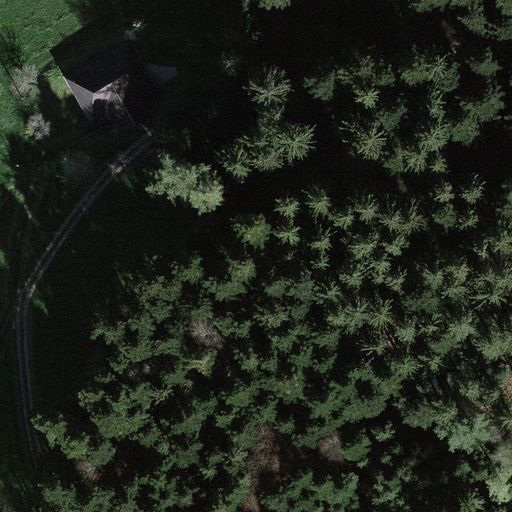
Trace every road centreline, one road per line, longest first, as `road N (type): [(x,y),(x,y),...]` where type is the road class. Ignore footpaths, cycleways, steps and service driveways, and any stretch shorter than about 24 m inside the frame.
road 1 (track): [(251,72),(125,158),(64,230),(23,297),(29,410),(62,511)]
road 2 (track): [(172,76),(511,36)]
